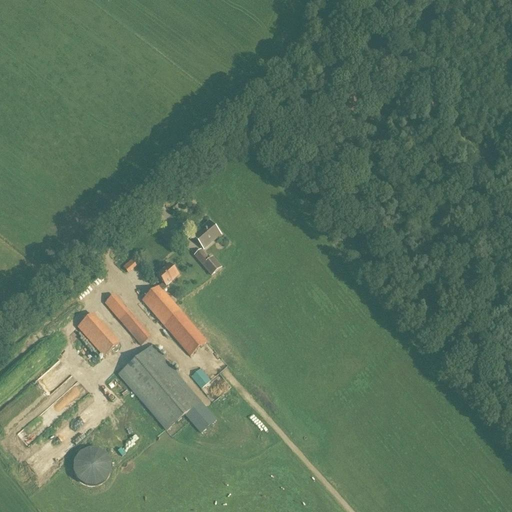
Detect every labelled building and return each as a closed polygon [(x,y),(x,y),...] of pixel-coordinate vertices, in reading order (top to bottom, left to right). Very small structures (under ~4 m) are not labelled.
[(220,236),(210,223),(199,232),(193,237),(204,250),(220,236)] [(209,260),(201,250),(193,257),(211,278),(222,269),(212,258),(209,260)] [(167,289),(166,287),(179,276),(170,265),(156,276),(163,285),(159,288),(159,287),(142,302),(189,358),(207,343),(163,291),(167,289)] [(113,297),(105,305),(141,347),(150,339),(113,297)] [(104,359),(120,344),(93,314),(77,328),(104,359)] [(167,433),(201,404),(153,346),(118,376),(167,433)] [(195,376),(204,389),(213,382),(203,370),(195,376)] [(130,437),(122,443),(116,435),(112,439),(124,454),(144,438),(129,420),(125,423),(136,437),(132,440),(130,437)] [(132,465),(139,458),(134,453),(127,460),(132,465)]
